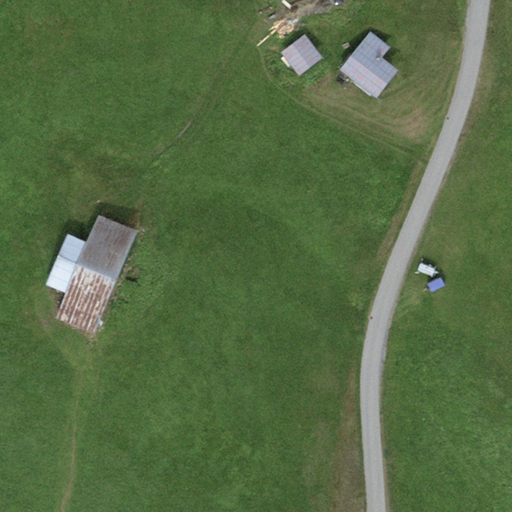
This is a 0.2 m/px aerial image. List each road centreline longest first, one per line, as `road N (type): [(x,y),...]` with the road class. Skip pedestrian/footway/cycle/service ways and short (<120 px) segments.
road 1 (unclassified): [(374,511),(367,394),(382,301),(448,142),(480,0)]
road 2 (track): [(303,0),(239,56),(178,146),(134,192),(97,206)]
